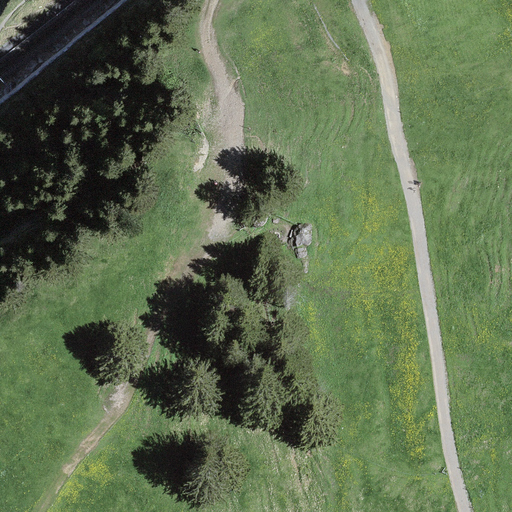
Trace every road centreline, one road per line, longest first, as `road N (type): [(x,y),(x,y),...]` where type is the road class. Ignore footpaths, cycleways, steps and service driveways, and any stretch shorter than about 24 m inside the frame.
road 1 (track): [(213,0),(205,39),(235,109),(229,212),(123,394),(40,511)]
road 2 (track): [(359,0),(385,73),(459,511)]
